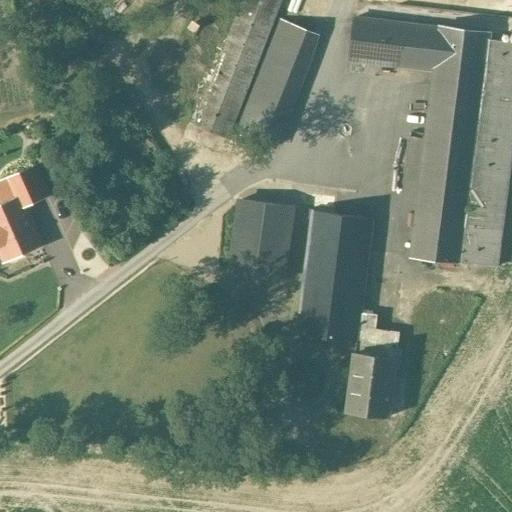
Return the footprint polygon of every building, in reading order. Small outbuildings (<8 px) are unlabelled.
[(242,0),(194,125),(226,137),(280,0),(242,0)] [(439,27),(354,17),(349,59),(434,70),(439,27)] [(282,19),(237,133),(271,146),(316,33),(282,19)] [(434,70),(432,84),(411,256),(460,262),(488,38),(489,32),(439,26),(439,27),(434,70)] [(205,88),(208,74),(205,59),(196,48),(184,40),(170,37),(156,40),(145,49),(137,61),(134,75),(137,89),(146,101),(158,109),(172,111),(186,108),(197,100),(205,88)] [(511,41),(488,38),(460,262),(496,266),(511,137),(511,41)] [(35,165),(4,179),(13,199),(20,196),(24,205),(48,195),(35,165)] [(13,199),(0,204),(0,249),(5,260),(41,244),(24,205),(20,196),(13,199)] [(292,208),(242,201),(232,271),(282,278),(292,208)] [(372,219),(313,211),(304,285),(363,293),(372,219)] [(363,293),(304,285),(298,333),(356,341),(357,341),(358,334),(363,293)] [(380,336),(358,334),(357,341),(356,341),(355,353),(354,353),(346,412),(389,417),(396,359),(378,356),(380,336)]
